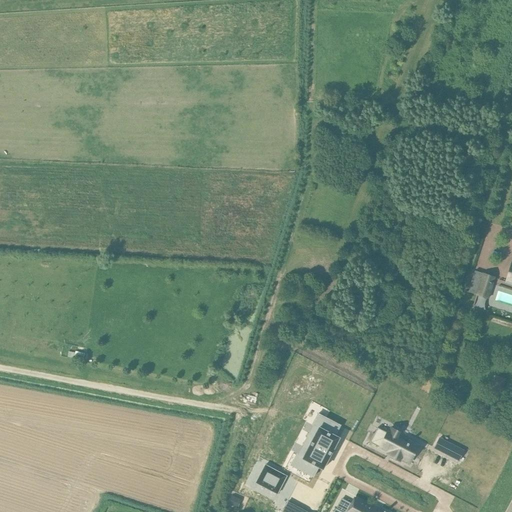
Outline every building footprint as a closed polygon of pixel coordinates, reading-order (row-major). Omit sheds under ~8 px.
[(484,274),(478,295),(489,298),(496,277),(484,274)] [(290,465),(312,476),(318,466),(323,469),(329,458),(327,457),(332,448),(333,448),(339,438),(334,435),(340,425),(318,413),(312,425),(318,428),(314,436),(308,433),(301,446),(307,449),(302,457),(296,454),(290,465)] [(377,427),(370,442),(392,453),(391,455),(400,460),(401,458),(410,462),(419,444),(409,439),(407,443),(397,437),(400,432),(393,429),(391,428),(390,429),(389,429),(387,433),(377,427)] [(465,452),(439,439),(434,449),(460,462),(465,452)] [(256,482),(256,483),(257,483),(276,493),(277,494),(278,493),(279,490),(286,477),(287,476),(286,475),(266,465),(265,465),(265,466),(256,482)] [(352,503),(347,511),(385,511),(384,511),(381,509),(377,511),(373,511),(371,511),(371,510),(364,506),(363,505),(364,503),(354,498),(354,499),(352,503)] [(282,511),(293,511),(296,506),(287,502),(282,511)]
